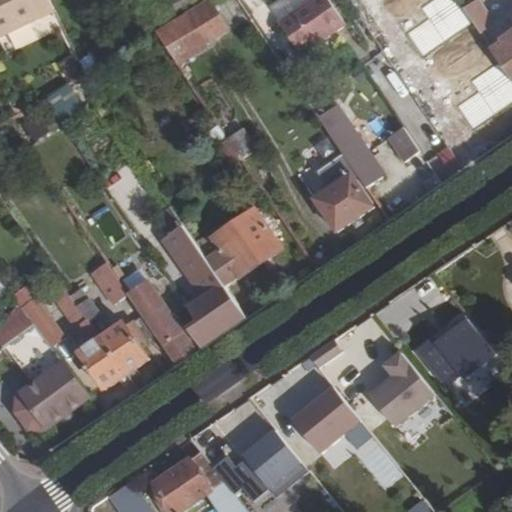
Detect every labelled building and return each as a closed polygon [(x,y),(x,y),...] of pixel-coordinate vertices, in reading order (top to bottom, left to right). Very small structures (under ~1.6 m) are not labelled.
[(0,0),(0,39),(56,13),(50,0),(0,0)] [(280,22),(313,0),(281,0),(270,8),(280,22)] [(313,0),(280,22),(302,56),(346,26),(329,0),(313,0)] [(494,25),(478,1),(465,10),(482,33),(494,25)] [(186,43),(191,53),(227,31),(210,2),(187,16),(199,36),(186,43)] [(199,36),(187,16),(157,35),(169,53),(175,62),(191,53),(186,43),(199,36)] [(511,35),(504,41),(504,42),(493,50),(511,77),(511,35)] [(120,55),(112,43),(79,62),(86,75),(120,55)] [(406,62),(393,45),(382,52),(394,70),(406,62)] [(374,159),(338,106),(320,118),(356,171),(367,188),(383,177),(371,160),(374,159)] [(45,114),(29,119),(35,139),(51,134),(45,114)] [(404,129),(389,139),(405,164),(421,153),(404,129)] [(242,160),(257,151),(244,132),(229,141),(242,160)] [(480,160),(462,133),(445,144),(464,171),(480,160)] [(217,149),(231,168),(242,160),(229,141),(217,149)] [(45,153),(56,169),(72,158),(61,142),(45,153)] [(146,206),(122,168),(105,179),(129,217),(146,206)] [(352,175),(316,200),(339,234),(375,209),(352,175)] [(111,245),(129,234),(109,204),(92,216),(111,245)] [(171,208),(156,218),(179,253),(194,242),(171,208)] [(283,250),(256,211),(214,239),(221,250),(207,260),(226,288),(240,278),(241,279),(283,250)] [(194,242),(179,253),(204,290),(185,303),(198,322),(213,343),(248,320),(226,288),(207,260),(194,242)] [(108,264),(92,276),(113,306),(129,295),(108,264)] [(198,354),(149,282),(129,296),(143,316),(155,334),(178,367),(198,354)] [(105,392),(128,376),(102,339),(68,292),(57,299),(92,347),(80,355),(105,392)] [(36,299),(23,309),(36,326),(53,349),(66,339),(36,299)] [(102,339),(128,376),(150,361),(140,344),(155,334),(143,316),(127,327),(125,323),(102,339)] [(440,343),(424,356),(452,391),(463,382),(467,386),(501,359),(470,320),(454,334),(457,338),(444,348),(440,343)] [(198,322),(189,328),(204,349),(213,343),(198,322)] [(45,433),(49,430),(91,399),(64,364),(53,349),(36,326),(7,348),(34,385),(22,394),(17,414),(30,431),(45,433)] [(338,339),(310,358),(320,370),(348,351),(338,339)] [(374,401),(400,432),(440,399),(406,358),(390,370),(395,377),(394,385),(374,401)] [(338,392),(297,425),(324,459),(365,426),(338,392)] [(214,469),(236,496),(243,490),(254,503),(271,490),(278,498),(310,472),(277,432),(245,458),(247,460),(237,468),(228,457),(214,469)] [(364,460),(385,488),(401,476),(381,448),(364,460)] [(219,511),(248,511),(236,496),(214,469),(202,454),(192,462),(191,460),(156,484),(159,489),(153,494),(164,511),(184,511),(208,496),(219,511)] [(152,511),(133,483),(111,497),(120,511),(152,511)] [(434,511),(428,498),(408,507),(410,511),(434,511)]
